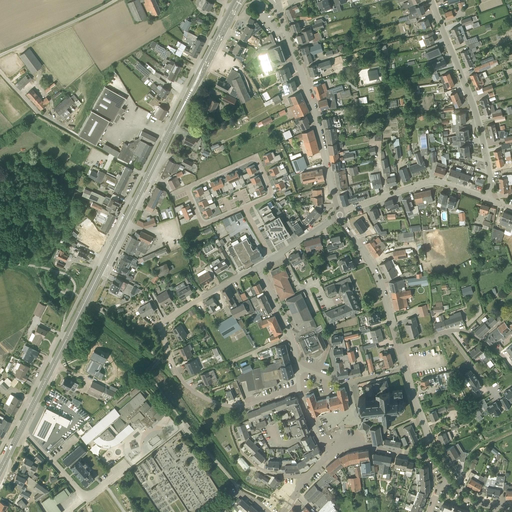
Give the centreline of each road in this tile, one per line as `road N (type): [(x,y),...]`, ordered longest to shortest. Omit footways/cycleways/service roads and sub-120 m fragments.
road 1 (primary): [(21,428),(190,92)]
road 2 (residential): [(240,406),(204,398),(183,383),(158,326),(257,266)]
road 3 (unclassified): [(339,216),(278,6)]
road 4 (residential): [(496,201),(480,115),(431,0)]
road 5 (residential): [(243,208),(273,195),(256,156),(186,187),(202,224)]
road 6 (residential): [(339,216),(428,181),(496,201)]
road 7 (unclassified): [(399,348),(374,270),(339,216)]
road 8 (residential): [(115,0),(0,56)]
road 9 (residential): [(240,406),(232,431),(243,454),(269,473),(306,478)]
